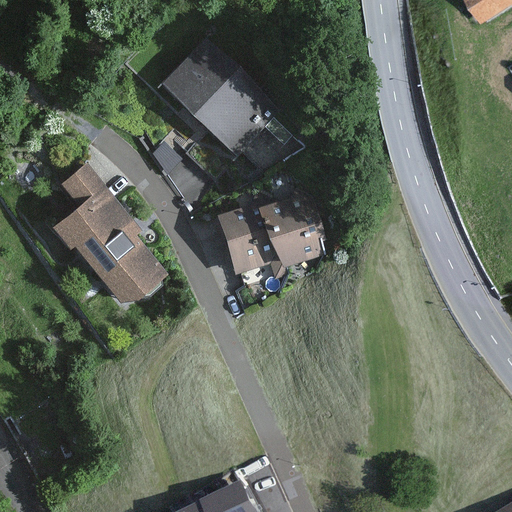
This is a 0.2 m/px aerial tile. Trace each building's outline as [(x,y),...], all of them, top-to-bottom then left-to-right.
[(511,15),(511,0),(473,0),(492,28),(511,15)] [(285,109),(208,39),(163,88),(240,158),(285,109)] [(197,197),(211,182),(165,139),(151,153),(197,197)] [(177,239),(84,148),(59,173),(87,200),(70,217),(105,250),(112,242),(129,259),(140,248),(155,262),(177,239)] [(312,186),(270,196),(287,271),(329,262),(312,186)] [(271,203),(220,216),(237,284),(287,271),(271,203)] [(0,365),(59,324),(30,283),(0,304),(0,394),(8,389),(8,383),(0,371),(0,365)] [(273,511),(256,479),(193,511),(273,511)]
